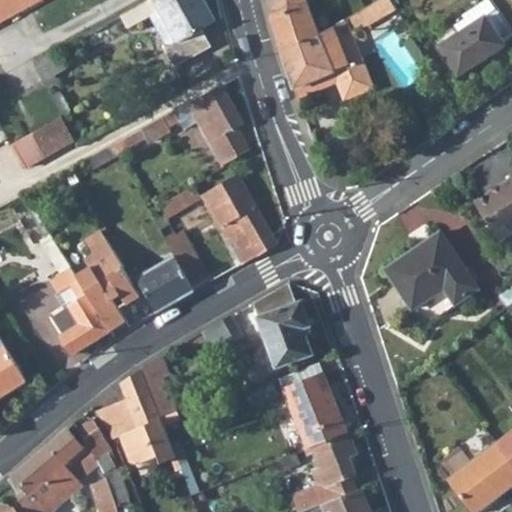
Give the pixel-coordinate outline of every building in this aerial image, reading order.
[(0,0),(0,13),(8,9),(11,16),(39,0),(0,0)] [(145,0),(120,14),(128,27),(151,15),(160,10),(175,40),(167,45),(164,46),(174,66),(211,46),(202,28),(216,20),(204,0),(145,0)] [(268,0),(272,16),(282,48),(320,33),(345,18),(340,10),(316,23),(308,2),(306,0),(268,0)] [(376,0),(351,15),(359,29),(386,14),(377,0),(376,0)] [(377,0),(386,14),(397,7),(391,0),(377,0)] [(469,26),(497,7),(491,0),(485,0),(462,15),(469,26)] [(438,46),(457,75),(504,43),(504,42),(511,36),(511,28),(497,7),(469,26),(438,46)] [(0,13),(0,21),(11,16),(8,9),(0,13)] [(151,15),(167,45),(175,40),(160,10),(151,15)] [(282,48),(294,87),(335,70),(338,81),(345,97),(371,86),(345,18),(320,33),(282,48)] [(45,84),(47,88),(58,81),(55,74),(66,68),(55,50),(33,62),(45,84)] [(294,87),(297,97),(338,81),(335,70),(294,87)] [(198,121),(222,165),(251,149),(237,125),(243,121),(222,84),(188,102),(198,121)] [(51,96),(61,115),(70,110),(62,94),(56,94),(51,96)] [(179,119),(183,129),(198,121),(188,102),(174,110),(179,119)] [(146,134),(150,140),(170,129),(168,125),(179,119),(174,110),(142,128),(146,134)] [(12,143),(25,166),(74,139),(62,116),(12,143)] [(112,144),(116,151),(146,134),(142,128),(112,144)] [(86,159),(91,168),(118,153),(116,151),(112,144),(86,159)] [(363,161),(373,175),(404,154),(401,150),(393,155),(386,145),(363,161)] [(511,177),(475,202),(500,239),(511,231),(511,169),(509,171),(511,175),(511,177)] [(233,261),(237,265),(277,242),(239,175),(203,195),(239,257),(233,261)] [(180,192),(188,204),(202,196),(194,184),(180,192)] [(163,212),(166,218),(188,204),(180,192),(159,205),(163,212)] [(154,218),(166,239),(176,234),(166,218),(163,212),(154,218)] [(76,275),(111,329),(127,319),(113,298),(120,294),(126,304),(141,294),(123,266),(125,265),(101,229),(85,239),(95,253),(86,258),(91,266),(76,275)] [(175,254),(179,260),(194,251),(182,230),(176,234),(166,239),(172,249),(175,254)] [(442,231),(420,246),(425,253),(447,239),(442,231)] [(386,268),(413,308),(445,287),(456,303),(480,287),(447,239),(425,253),(420,246),(386,268)] [(491,259),(500,272),(511,263),(511,256),(507,249),(491,259)] [(50,267),(56,276),(71,267),(60,250),(51,256),(55,263),(50,267)] [(179,260),(194,289),(210,280),(194,251),(179,260)] [(136,276),(157,311),(194,289),(179,260),(175,254),(163,261),(136,276)] [(60,335),(71,354),(111,329),(76,275),(71,267),(56,276),(51,279),(59,291),(72,284),(81,299),(54,316),(64,333),(60,335)] [(259,316),(277,366),(313,353),(304,327),(311,325),(302,301),(297,303),(290,282),(254,302),(259,316)] [(511,285),(501,294),(509,305),(511,303),(511,285)] [(501,294),(500,295),(508,306),(509,305),(501,294)] [(202,332),(213,352),(243,335),(232,315),(216,324),(202,332)] [(0,396),(11,390),(7,384),(24,374),(0,335),(0,396)] [(142,370),(161,416),(177,409),(163,376),(170,372),(165,361),(171,357),(169,351),(163,355),(142,370)] [(96,411),(114,438),(121,436),(130,461),(137,464),(158,455),(161,463),(177,456),(172,443),(161,416),(142,370),(121,384),(128,397),(96,411)] [(284,387),(308,448),(348,431),(324,371),(284,387)] [(7,384),(11,390),(27,380),(24,374),(7,384)] [(251,390),(257,404),(278,395),(273,381),(251,390)] [(115,496),(119,511),(129,511),(127,507),(126,506),(123,501),(130,497),(122,478),(123,477),(112,449),(93,418),(78,429),(88,444),(100,463),(109,480),(115,496)] [(19,495),(28,511),(52,511),(84,485),(80,481),(65,464),(84,448),(67,429),(48,445),(16,474),(25,490),(19,495)] [(358,452),(349,431),(348,431),(308,448),(305,449),(308,456),(314,453),(320,467),(313,470),(318,484),(293,494),(300,511),(301,511),(333,499),(358,489),(352,475),(357,473),(350,456),(358,452)] [(511,431),(497,442),(511,461),(511,431)] [(177,456),(180,464),(188,461),(179,440),(172,443),(177,456)] [(449,479),(474,511),(475,511),(511,484),(511,461),(497,442),(449,479)] [(100,463),(88,444),(84,448),(65,464),(80,481),(100,463)] [(279,459),(283,470),(301,463),(296,452),(279,459)] [(93,485),(101,511),(119,511),(115,496),(109,480),(93,485)] [(372,511),(363,489),(325,504),(327,511),(372,511)] [(0,511),(17,511),(15,508),(12,510),(9,505),(5,503),(0,506),(0,511)]
